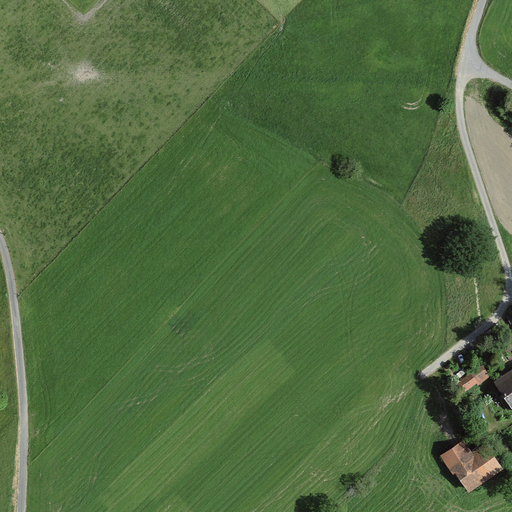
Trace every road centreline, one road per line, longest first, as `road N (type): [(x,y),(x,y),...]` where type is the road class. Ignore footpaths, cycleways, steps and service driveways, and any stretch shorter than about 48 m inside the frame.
road 1 (track): [(469,45),(458,120),(509,286),(492,319),(423,374)]
road 2 (track): [(0,239),(21,380),(22,511)]
